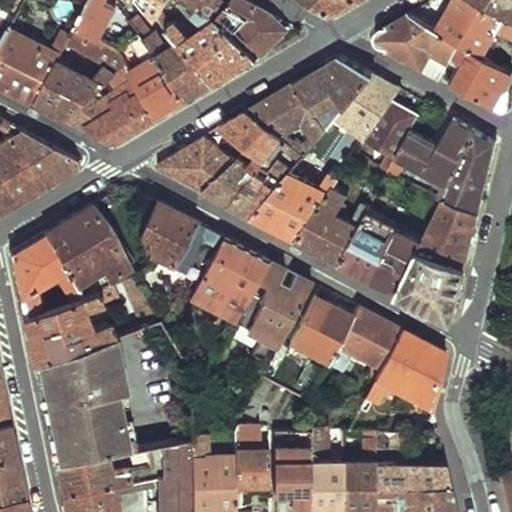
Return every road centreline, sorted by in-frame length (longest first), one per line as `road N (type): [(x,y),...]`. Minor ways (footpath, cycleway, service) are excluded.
road 1 (residential): [(467,342),(119,157)]
road 2 (residential): [(119,157),(333,30)]
road 3 (residential): [(0,280),(49,511)]
road 4 (residential): [(333,30),(511,131)]
road 5 (residential): [(467,342),(511,166)]
road 6 (residential): [(483,511),(453,408),(467,342)]
road 7 (residential): [(0,231),(119,157)]
road 8 (residential): [(119,157),(0,96)]
